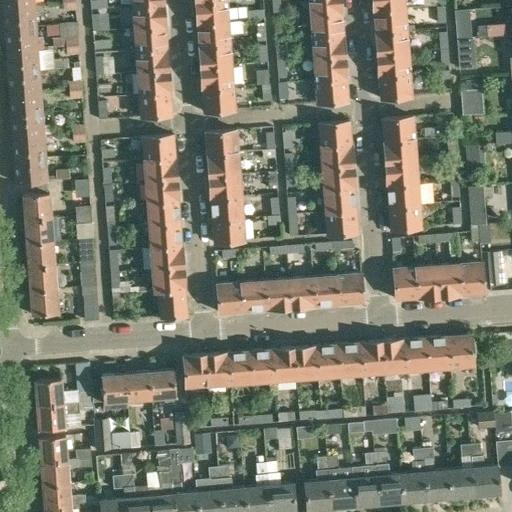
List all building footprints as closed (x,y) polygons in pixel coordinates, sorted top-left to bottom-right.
[(74,0),(62,1),(63,10),(75,9),(74,0)] [(225,0),(198,0),(194,0),(194,4),(195,23),(227,20),(225,0)] [(281,12),(279,0),(271,0),(272,12),(281,12)] [(339,0),(306,0),(308,13),(340,10),(339,0)] [(402,0),(372,0),(373,9),(404,7),(402,0)] [(162,2),(130,5),(131,28),(163,25),(162,2)] [(35,3),(2,6),(4,28),(36,25),(35,3)] [(437,22),(446,21),(444,4),(436,5),(437,22)] [(404,7),(373,9),(374,31),(405,29),(404,7)] [(247,17),(264,16),(264,8),(247,9),(247,17)] [(340,10),(308,13),(309,35),(342,32),(340,10)] [(92,29),(100,28),(99,12),(91,13),(92,29)] [(116,33),(113,15),(100,17),(103,35),(116,33)] [(227,20),(195,23),(197,45),(228,42),(227,20)] [(504,22),(478,24),(478,35),(505,33),(504,22)] [(250,37),(250,23),(237,23),(237,37),(250,37)] [(36,25),(4,28),(4,33),(6,49),(38,47),(36,25)] [(163,25),(131,28),(133,49),(165,47),(163,25)] [(273,27),(274,38),(289,37),(289,36),(291,36),(291,27),(283,27),(283,26),(273,27)] [(405,29),(374,31),(376,53),(407,50),(405,29)] [(253,40),(266,40),(265,30),(252,31),(253,40)] [(438,31),(439,47),(439,48),(448,47),(446,30),(438,31)] [(342,32),(309,35),(311,57),(344,54),(342,32)] [(51,36),(52,45),(63,45),(78,44),(78,33),(51,36)] [(289,37),(274,38),(275,47),(276,60),(285,60),(284,47),(290,46),(289,37)] [(94,48),(110,47),(110,38),(93,39),(94,48)] [(472,38),(456,40),(458,65),(458,69),(475,68),(472,38)] [(228,42),(197,45),(198,66),(230,64),(228,42)] [(78,44),(63,45),(64,53),(79,52),(78,44)] [(259,61),(267,60),(266,44),(257,44),(259,61)] [(38,47),(6,49),(7,71),(39,69),(38,47)] [(165,47),(133,49),(135,71),(167,69),(165,47)] [(448,47),(439,48),(440,65),(449,65),(448,47)] [(407,50),(376,53),(378,75),(408,73),(407,50)] [(344,54),(311,57),(313,79),(345,76),(344,54)] [(103,56),(94,56),(95,73),(104,72),(103,56)] [(67,57),(53,57),(54,67),(68,66),(67,57)] [(285,60),(276,60),(277,72),(277,77),(286,76),(285,60)] [(230,64),(198,66),(200,88),(231,86),(230,64)] [(256,83),(258,83),(269,82),(268,68),(255,68),(256,83)] [(39,69),(7,71),(9,93),(41,91),(39,69)] [(167,69),(135,71),(136,93),(168,90),(167,69)] [(432,79),(449,77),(449,69),(432,70),(432,79)] [(408,73),(378,75),(379,97),(410,94),(408,73)] [(345,76),(313,79),(314,101),(347,99),(345,76)] [(68,79),(69,87),(69,89),(81,88),(81,78),(68,79)] [(286,80),(277,81),(278,97),(287,97),(286,80)] [(96,91),(110,90),(109,82),(96,83),(96,91)] [(262,102),(269,101),(268,83),(260,83),(262,102)] [(231,86),(200,88),(202,110),(233,108),(231,86)] [(480,87),(460,89),(460,100),(481,99),(480,87)] [(81,88),(69,89),(69,96),(82,95),(81,88)] [(168,90),(136,93),(138,114),(170,112),(168,90)] [(41,91),(9,93),(10,115),(42,112),(41,91)] [(98,116),(107,116),(106,99),(97,100),(98,116)] [(481,99),(460,100),(461,114),(482,112),(481,99)] [(42,112),(10,115),(10,120),(12,137),(44,134),(42,112)] [(411,114),(381,116),(383,139),(413,136),(411,114)] [(348,119),(317,122),(318,144),(350,141),(348,119)] [(71,124),(72,132),(85,131),(84,123),(71,124)] [(423,126),(424,135),(440,134),(440,125),(423,126)] [(235,127),(204,130),(206,152),(237,149),(235,127)] [(511,129),(484,131),(485,144),(511,141),(511,129)] [(85,131),(72,132),(73,142),(85,141),(85,131)] [(265,131),(266,147),(274,146),(273,131),(265,131)] [(141,135),(142,157),(174,155),(172,132),(141,135)] [(44,134),(12,137),(13,153),(13,159),(45,156),(44,134)] [(413,136),(383,139),(384,161),(415,158),(413,136)] [(283,147),(300,145),(299,137),(282,138),(283,147)] [(446,140),(447,156),(456,155),(455,139),(446,140)] [(350,141),(318,144),(320,166),(351,163),(350,141)] [(274,146),(266,147),(266,148),(261,149),(262,157),(275,156),(274,146)] [(101,157),(114,156),(114,147),(101,148),(101,157)] [(239,172),(237,149),(206,152),(207,174),(239,172)] [(283,152),(284,169),(293,168),(292,152),(283,152)] [(174,155),(142,157),(144,180),(176,178),(174,155)] [(456,155),(447,156),(448,173),(457,173),(456,155)] [(45,156),(13,159),(15,181),(47,179),(45,156)] [(415,158),(384,161),(386,183),(416,181),(415,158)] [(353,186),(351,163),(320,166),(322,188),(353,186)] [(102,166),(103,183),(111,182),(110,165),(102,166)] [(69,167),(55,168),(56,178),(69,177),(69,167)] [(293,168),(284,169),(286,186),(294,185),(293,168)] [(268,187),(277,186),(276,169),(267,170),(268,187)] [(241,194),(239,172),(207,174),(208,177),(208,180),(208,185),(209,192),(209,196),(241,194)] [(451,196),(459,195),(458,177),(449,178),(451,196)] [(176,178),(144,180),(146,202),(177,200),(176,178)] [(416,181),(386,183),(388,205),(418,203),(416,181)] [(113,182),(111,182),(103,183),(104,197),(115,196),(113,182)] [(353,186),(322,188),(323,210),(355,208),(353,186)] [(21,194),(23,218),(49,216),(47,191),(21,194)] [(241,194),(209,196),(211,218),(242,216),(241,194)] [(287,212),(296,212),(295,195),(286,196),(287,212)] [(279,213),(278,196),(270,196),(271,213),(279,213)] [(177,200),(146,202),(147,225),(179,223),(177,200)] [(418,203),(388,205),(389,227),(420,225),(418,203)] [(74,205),(75,213),(90,212),(89,204),(74,205)] [(105,205),(106,227),(115,226),(113,204),(105,205)] [(451,206),(453,223),(461,222),(460,205),(451,206)] [(355,208),(323,210),(325,232),(356,230),(355,208)] [(469,211),(470,223),(478,223),(486,222),(485,210),(469,211)] [(90,212),(75,214),(76,222),(91,221),(90,212)] [(267,223),(280,222),(279,213),(267,214),(267,223)] [(49,216),(23,218),(25,236),(25,242),(51,240),(49,216)] [(242,216),(211,218),(213,241),(244,238),(242,216)] [(289,235),(297,234),(296,217),(288,218),(289,235)] [(479,241),(490,240),(489,222),(486,222),(478,223),(479,240),(479,241)] [(179,223),(147,225),(149,248),(181,245),(179,223)] [(470,223),(470,230),(471,240),(479,240),(478,223),(470,223)] [(115,226),(106,227),(108,244),(116,243),(115,226)] [(452,232),(434,234),(435,242),(452,241),(452,232)] [(435,242),(434,234),(417,235),(417,244),(435,242)] [(77,237),(79,261),(94,260),(92,236),(77,237)] [(392,253),(400,252),(399,236),(390,237),(392,253)] [(335,250),(352,249),(351,239),(334,240),(335,250)] [(51,240),(25,242),(27,266),(53,264),(51,240)] [(315,250),(332,248),(331,240),(314,241),(315,250)] [(303,242),(285,243),(285,252),(303,251),(303,242)] [(285,252),(285,243),(269,244),(270,253),(285,252)] [(181,245),(149,248),(151,270),(182,268),(181,245)] [(255,246),(237,247),(238,257),(256,255),(255,246)] [(237,247),(230,248),(219,249),(219,258),(238,257),(237,247)] [(108,259),(117,258),(116,248),(107,248),(108,259)] [(482,259),(459,261),(462,292),(484,290),(482,259)] [(94,260),(79,261),(79,269),(94,269),(94,260)] [(459,261),(437,262),(439,293),(462,292),(459,261)] [(437,262),(414,264),(417,295),(439,293),(437,262)] [(53,264),(27,266),(29,289),(55,287),(53,264)] [(417,295),(414,264),(392,266),(394,297),(417,295)] [(182,268),(151,270),(152,290),(157,290),(157,292),(184,290),(182,268)] [(110,297),(112,296),(120,296),(119,269),(108,269),(110,297)] [(360,271),(335,273),(338,302),(362,300),(360,271)] [(335,273),(311,274),(314,303),(338,302),(335,273)] [(311,274),(287,276),(290,305),(314,303),(311,274)] [(287,276),(263,278),(266,307),(290,305),(287,276)] [(263,278),(239,280),(242,309),(266,307),(263,278)] [(242,309),(239,280),(215,281),(218,310),(242,309)] [(81,294),(83,294),(84,315),(98,314),(96,283),(81,284),(81,294)] [(55,287),(29,289),(31,313),(57,311),(55,287)] [(184,290),(157,292),(159,315),(186,313),(184,290)] [(120,296),(112,296),(112,309),(121,309),(120,296)] [(472,330),(449,332),(452,364),(474,362),(472,330)] [(449,332),(427,334),(429,366),(452,364),(449,332)] [(427,334),(405,336),(407,367),(429,366),(427,334)] [(405,336),(383,337),(385,369),(407,367),(405,336)] [(383,337),(360,339),(363,371),(385,369),(383,337)] [(360,339),(338,341),(340,373),(363,371),(360,339)] [(338,341),(316,343),(318,375),(340,373),(338,341)] [(316,343),(294,345),(296,376),(318,375),(316,343)] [(294,345),(271,346),(274,378),(296,376),(294,345)] [(271,346),(249,348),(251,380),(274,378),(271,346)] [(249,348),(227,350),(229,382),(251,380),(249,348)] [(227,350),(205,352),(207,383),(229,382),(227,350)] [(207,383),(205,352),(182,354),(185,385),(207,383)] [(173,368),(149,370),(151,397),(175,395),(173,368)] [(149,370),(125,372),(127,399),(151,397),(149,370)] [(100,373),(100,378),(92,378),(91,378),(92,390),(93,399),(102,399),(102,400),(127,399),(125,372),(119,372),(100,373)] [(34,379),(35,403),(92,399),(91,390),(77,391),(76,388),(61,390),(60,377),(34,379)] [(453,407),(470,406),(469,397),(452,398),(453,407)] [(447,398),(432,400),(433,408),(448,407),(447,398)] [(92,399),(35,403),(37,427),(79,424),(77,408),(93,407),(92,399)] [(111,400),(112,413),(128,412),(127,399),(111,400)] [(432,400),(430,400),(413,401),(413,410),(433,408),(432,400)] [(404,402),(387,403),(388,412),(404,411),(404,402)] [(387,403),(386,403),(371,404),(372,413),(388,412),(387,403)] [(342,416),(357,414),(356,405),(342,406),(342,416)] [(320,417),(342,416),(342,408),(320,409),(320,417)] [(172,410),(175,442),(189,441),(188,427),(186,409),(172,410)] [(315,409),(298,410),(299,418),(315,417),(315,409)] [(477,426),(494,425),(492,409),(476,411),(477,426)] [(277,411),(278,420),(294,419),(294,410),(277,411)] [(509,411),(494,412),(495,430),(511,429),(509,411)] [(272,412),(255,414),(255,422),(272,421),(272,412)] [(255,422),(255,414),(238,415),(238,423),(255,422)] [(420,428),(419,415),(404,417),(405,430),(420,428)] [(131,446),(129,431),(110,432),(109,416),(92,417),(94,448),(131,446)] [(211,425),(227,424),(227,416),(210,417),(211,425)] [(204,417),(188,419),(188,427),(205,426),(204,417)] [(373,433),(396,431),(395,417),(371,419),(373,433)] [(347,431),(363,430),(362,420),(347,421),(347,431)] [(324,433),(340,431),(339,422),(323,423),(324,433)] [(311,436),(310,424),(296,425),(296,437),(311,436)] [(278,448),(291,447),(289,426),(276,427),(277,437),(278,448)] [(276,427),(264,428),(264,438),(277,437),(276,427)] [(154,444),(163,443),(161,428),(153,429),(154,444)] [(138,430),(129,431),(131,446),(139,445),(138,430)] [(196,445),(197,452),(209,451),(208,432),(195,433),(196,445)] [(37,435),(39,460),(66,457),(65,433),(37,435)] [(237,434),(226,435),(227,447),(238,446),(237,434)] [(495,440),(497,465),(510,464),(508,439),(495,440)] [(480,441),(470,442),(474,493),(498,491),(496,465),(496,462),(481,463),(480,441)] [(461,465),(447,466),(450,495),(474,493),(470,442),(459,443),(461,465)] [(432,445),(422,446),(423,459),(433,458),(432,445)] [(412,469),(399,471),(402,499),(426,497),(424,469),(423,459),(422,446),(411,447),(412,459),(411,459),(412,469)] [(74,448),(75,457),(90,455),(90,447),(74,448)] [(384,449),(374,450),(378,501),(402,499),(399,471),(389,471),(388,461),(385,461),(384,449)] [(351,465),(352,475),(354,503),(372,502),(378,501),(374,450),(363,451),(365,464),(351,465)] [(336,453),(326,454),(327,467),(328,477),(330,505),(354,503),(352,475),(341,476),(340,465),(337,465),(336,453)] [(327,467),(326,454),(316,456),(317,468),(327,467)] [(76,466),(91,465),(90,455),(75,457),(76,466)] [(67,457),(39,460),(41,483),(68,481),(67,467),(67,457)] [(275,459),(266,460),(270,510),(294,508),(292,480),(278,482),(275,459)] [(257,483),(244,485),(246,511),(252,511),(270,510),(266,460),(255,461),(257,483)] [(196,489),(197,511),(222,511),(218,464),(207,465),(208,476),(195,477),(196,489)] [(227,464),(218,464),(222,511),(246,511),(244,485),(229,486),(227,464)] [(447,466),(424,469),(426,497),(450,495),(447,466)] [(178,468),(170,469),(173,511),(197,511),(196,489),(181,490),(181,480),(179,480),(178,468)] [(83,470),(83,480),(91,479),(91,469),(83,470)] [(147,486),(148,493),(149,511),(173,511),(170,469),(159,470),(161,485),(147,486)] [(36,489),(35,471),(26,471),(27,490),(36,489)] [(131,472),(123,473),(124,486),(125,495),(125,511),(149,511),(148,493),(134,494),(131,472)] [(112,487),(124,486),(123,473),(111,474),(112,487)] [(330,505),(328,477),(304,479),(307,507),(330,505)] [(68,481),(41,483),(43,507),(70,505),(85,504),(100,503),(99,494),(84,495),(84,492),(69,493),(68,481)] [(125,511),(125,495),(100,497),(101,511),(125,511)] [(100,503),(85,504),(85,511),(97,511),(100,511),(100,503)]
